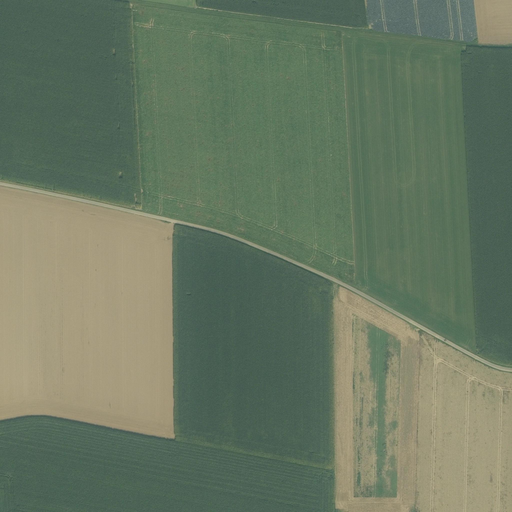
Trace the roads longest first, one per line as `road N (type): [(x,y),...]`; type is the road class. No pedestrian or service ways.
road 1 (unclassified): [(0,184),(205,228),(342,283),(511,370)]
road 2 (track): [(126,0),(417,38),(511,42)]
